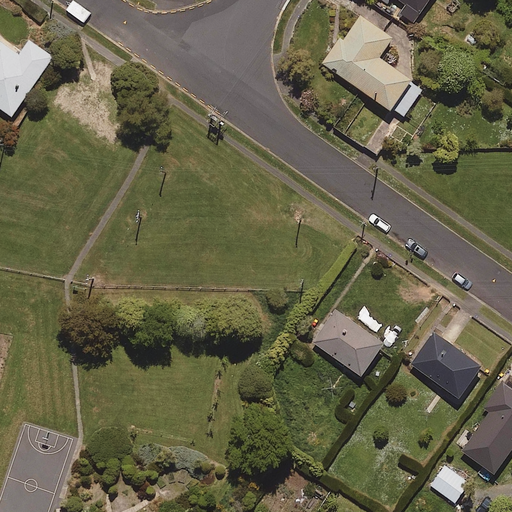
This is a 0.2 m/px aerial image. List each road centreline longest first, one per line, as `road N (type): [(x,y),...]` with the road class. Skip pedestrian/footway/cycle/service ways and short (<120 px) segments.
road 1 (residential): [(204,77),(511,296)]
road 2 (residential): [(91,0),(204,77)]
